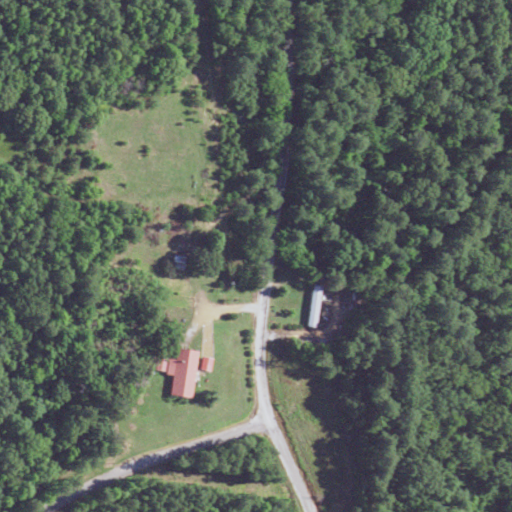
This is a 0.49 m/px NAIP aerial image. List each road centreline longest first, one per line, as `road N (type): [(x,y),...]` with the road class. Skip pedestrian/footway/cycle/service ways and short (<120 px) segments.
road 1 (residential): [(315,511),(267,422),(262,364),(296,0)]
road 2 (residential): [(53,511),(88,489),(267,422)]
